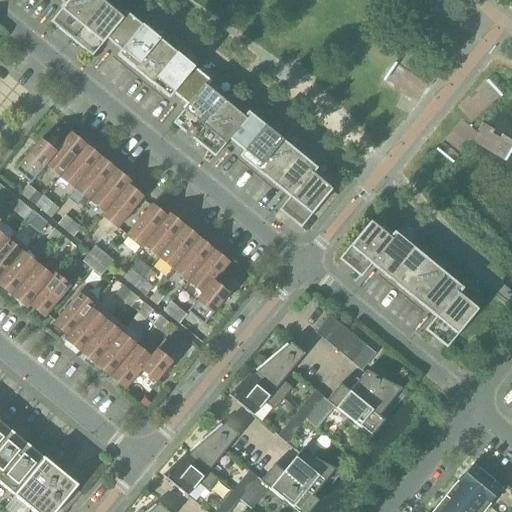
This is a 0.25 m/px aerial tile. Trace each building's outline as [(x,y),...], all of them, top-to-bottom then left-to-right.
[(50,23),(71,40),(102,2),(100,0),(70,0),(66,6),(65,5),(50,23)] [(121,17),(102,2),(71,40),(92,57),(106,39),(105,38),(122,18),(121,17)] [(106,39),(122,52),(143,26),(125,12),(121,17),(122,18),(105,38),(106,39)] [(160,40),(143,26),(122,52),(139,65),(160,40)] [(139,65),(155,79),(176,54),(160,40),(139,65)] [(193,67),(176,54),(155,79),(172,93),(193,67)] [(211,82),(193,67),(172,93),(188,105),(189,106),(205,86),(206,87),(211,82)] [(173,123),(194,140),(225,102),(206,87),(205,86),(189,106),(188,105),(173,123)] [(214,157),(229,139),(228,139),(244,119),(243,118),(225,102),(194,140),(214,157)] [(229,139),(245,152),(265,127),(248,112),(243,118),(244,119),(228,139),(229,139)] [(282,141),(265,127),(245,152),(261,166),(282,141)] [(46,165),(61,176),(85,147),(69,134),(54,153),(54,154),(46,164),(46,165)] [(31,184),(46,165),(46,164),(54,154),(54,153),(39,141),(34,147),(15,170),(31,184)] [(261,166),(278,180),(299,154),(282,141),(261,166)] [(85,147),(61,176),(75,189),(100,159),(85,147)] [(295,193),(311,173),(312,174),(317,169),(301,156),(299,154),(278,180),(294,192),(295,193)] [(75,189),(90,201),(115,171),(100,159),(75,189)] [(115,171),(90,201),(105,212),(105,213),(127,186),(127,187),(130,184),(115,171)] [(292,195),(279,210),(279,211),(282,213),(301,228),(311,215),(332,190),(312,174),(311,173),(295,193),(294,192),(292,195)] [(28,185),(20,194),(28,201),(36,191),(28,185)] [(142,199),(127,187),(127,186),(105,213),(105,212),(102,215),(118,228),(142,199)] [(35,207),(50,219),(59,209),(43,196),(35,207)] [(16,198),(9,208),(24,221),(32,212),(16,198)] [(0,221),(8,211),(0,204),(0,221)] [(166,218),(165,218),(150,206),(126,235),(142,248),(145,245),(144,245),(166,218)] [(57,225),(65,231),(73,222),(65,215),(57,225)] [(144,245),(145,245),(159,257),(183,227),(168,215),(165,218),(166,218),(144,245)] [(40,218),(32,228),(38,233),(46,223),(40,218)] [(80,228),(73,222),(65,231),(73,238),(80,228)] [(374,258),(375,257),(391,239),(389,238),(370,222),(349,247),(338,260),(357,275),(360,278),(370,265),(375,259),(374,258)] [(159,257),(174,269),(198,240),(183,227),(159,257)] [(54,229),(46,239),(54,245),(62,236),(54,229)] [(394,232),(389,238),(391,239),(375,257),(374,258),(375,259),(370,265),(386,278),(391,272),(412,247),(394,232)] [(69,242),(62,236),(54,245),(61,251),(69,242)] [(198,240),(174,269),(189,281),(213,252),(198,240)] [(0,280),(22,254),(7,242),(0,250),(0,280)] [(95,246),(89,254),(98,261),(104,254),(95,246)] [(412,247),(391,272),(386,278),(403,292),(407,286),(428,261),(412,247)] [(189,281),(203,293),(212,283),(228,265),(213,252),(189,281)] [(0,280),(0,285),(12,296),(37,266),(22,254),(0,280)] [(91,270),(98,261),(89,254),(82,262),(91,270)] [(113,261),(104,254),(98,261),(107,269),(113,261)] [(107,269),(98,261),(91,270),(100,277),(107,269)] [(419,305),(424,300),(445,274),(428,261),(407,286),(403,292),(419,305)] [(30,305),(51,278),(37,266),(12,296),(28,308),(30,305)] [(122,279),(134,288),(141,278),(130,269),(122,279)] [(463,289),(445,274),(424,300),(419,305),(435,318),(440,312),(441,313),(457,293),(458,294),(463,289)] [(45,317),(69,288),(53,275),(51,278),(30,305),(45,317)] [(152,287),(141,278),(134,288),(145,296),(152,287)] [(203,293),(187,312),(203,325),(223,302),(222,302),(227,296),(212,283),(203,293)] [(115,295),(122,301),(130,292),(122,285),(115,295)] [(156,290),(148,299),(156,306),(164,297),(156,290)] [(138,298),(130,292),(122,301),(130,308),(138,298)] [(441,313),(440,312),(435,318),(424,331),(428,333),(446,348),(457,336),(477,310),(458,294),(457,293),(441,313)] [(90,310),(91,311),(93,308),(77,294),(53,324),(68,336),(69,337),(90,310)] [(163,311),(171,318),(179,309),(171,302),(163,311)] [(153,311),(145,304),(137,314),(145,320),(153,311)] [(91,311),(90,310),(69,337),(68,336),(66,339),(81,352),(105,322),(110,316),(96,305),(93,308),(91,311)] [(145,320),(137,314),(132,319),(140,326),(145,320)] [(152,325),(159,332),(167,322),(160,316),(152,325)] [(325,341),(339,324),(329,316),(315,333),(325,341)] [(96,364),(102,357),(120,335),(105,322),(81,352),(96,364)] [(175,329),(167,322),(159,332),(167,338),(175,329)] [(348,332),(339,324),(325,341),(334,349),(348,332)] [(334,349),(342,355),(356,338),(348,332),(334,349)] [(102,357),(96,364),(111,376),(122,362),(135,347),(120,335),(102,357)] [(352,363),(366,346),(356,338),(342,355),(352,363)] [(162,376),(181,353),(164,339),(149,358),(149,359),(141,369),(142,370),(156,382),(161,376),(162,376)] [(253,375),(283,400),(292,389),(282,381),(304,355),(290,344),(253,375)] [(149,358),(135,347),(122,362),(111,376),(126,389),(142,370),(141,369),(149,359),(149,358)] [(366,371),(349,392),(349,393),(378,417),(379,416),(401,389),(366,371)] [(274,410),(283,400),(253,375),(228,396),(253,416),(264,403),(274,410)] [(384,421),(379,416),(378,417),(349,393),(349,392),(340,384),(326,401),(370,438),(384,421)] [(314,391),(307,400),(315,408),(323,399),(323,398),(314,391)] [(151,405),(143,399),(139,404),(146,410),(151,405)] [(334,408),(326,401),(323,399),(315,408),(305,420),(316,429),(334,408)] [(296,413),(305,420),(315,408),(307,400),(296,413)] [(286,425),(295,433),(305,420),(296,413),(286,425)] [(0,422),(0,448),(13,433),(0,422)] [(224,424),(187,455),(207,472),(208,471),(238,435),(224,424)] [(295,433),(286,425),(277,436),(286,444),(295,433)] [(0,481),(29,446),(13,433),(0,448),(0,481)] [(45,460),(29,446),(0,481),(0,484),(14,497),(45,460)] [(300,451),(283,472),(283,473),(312,497),(313,496),(335,470),(300,451)] [(207,472),(187,455),(162,476),(187,497),(198,483),(208,491),(217,479),(208,471),(207,472)] [(61,473),(45,460),(14,497),(30,510),(61,473)] [(309,511),(318,501),(313,496),(312,497),(283,473),(283,472),(274,465),(260,482),(296,511),(309,511)] [(472,465),(458,482),(487,506),(501,489),(472,465)] [(241,481),(250,488),(257,479),(257,478),(249,471),(241,481)] [(56,511),(77,486),(61,473),(30,510),(32,511),(56,511)] [(251,509),(268,488),(260,482),(257,479),(250,488),(239,500),(251,509)] [(239,500),(250,488),(241,481),(230,493),(239,501),(239,500)] [(458,482),(444,499),(460,511),(482,511),(487,506),(458,482)] [(230,493),(220,506),(227,511),(229,511),(239,501),(230,493)] [(460,511),(444,499),(433,511),(460,511)]
